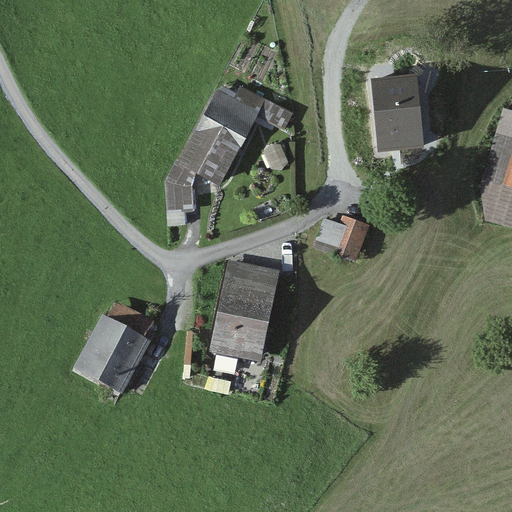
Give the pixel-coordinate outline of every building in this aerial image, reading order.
[(416,81),(369,86),(378,154),(424,148),(416,81)] [(293,118),(240,90),(233,101),(260,115),(258,119),(284,133),(293,118)] [(196,179),(220,191),(258,119),(260,115),(233,101),(217,93),(179,165),(177,169),(196,179)] [(511,191),(503,189),(511,158),(511,115),(502,113),(480,186),(485,224),(511,233),(511,191)] [(511,191),(511,158),(503,189),(511,191)] [(193,215),(192,187),(196,179),(177,169),(179,165),(176,163),(165,183),(168,229),(186,228),(185,215),(193,215)] [(311,248),(348,260),(359,227),(336,219),(334,224),(321,220),(311,248)] [(210,355),(261,366),(280,275),(229,264),(210,355)] [(114,303),(105,320),(145,342),(154,325),(114,303)] [(102,318),(73,371),(122,397),(151,345),(145,342),(105,320),(102,318)]
